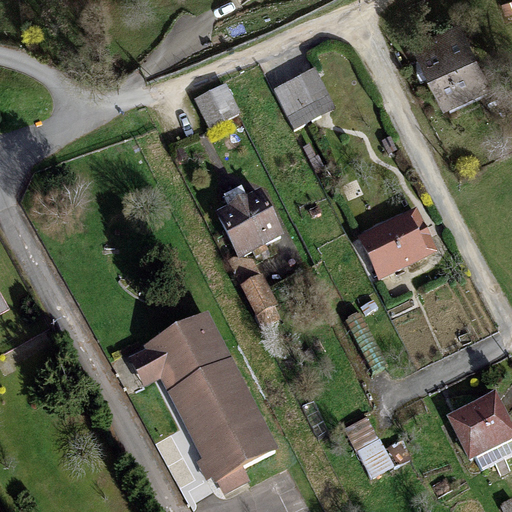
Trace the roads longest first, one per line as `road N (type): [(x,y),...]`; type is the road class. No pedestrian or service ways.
road 1 (unclassified): [(0,176),(3,206),(172,511)]
road 2 (unclassified): [(349,9),(511,333)]
road 3 (unclassified): [(80,122),(349,9)]
